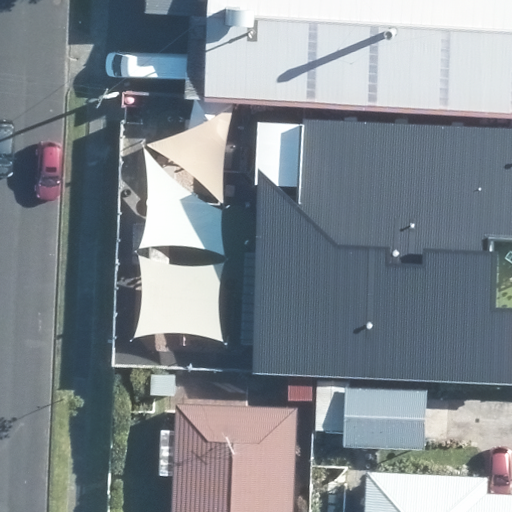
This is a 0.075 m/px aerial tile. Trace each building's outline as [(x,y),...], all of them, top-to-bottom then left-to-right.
[(511,0),(146,0),(146,5),(210,9),(205,94),(494,109),(511,110),(511,0)] [(389,206),(358,206),(338,204),(339,189),(293,188),(293,202),(271,201),(265,348),(389,352),(389,374),(427,376),(427,367),(440,367),(440,376),(511,378),(511,335),(462,334),(438,333),(440,290),(453,292),(455,233),(403,230),(403,244),(387,242),(389,206)] [(165,390),(173,390),(173,370),(149,371),(150,390),(165,390)] [(287,372),(288,396),(311,394),(311,372),(287,372)] [(423,444),(425,398),(425,386),(347,383),(348,377),(317,375),(315,427),(345,428),(345,440),(413,442),(423,444)] [(291,511),(295,405),(247,402),(177,399),(177,410),(172,511),(291,511)] [(485,473),(411,469),(368,467),(365,511),(511,511),(511,489),(484,488),(485,473)]
